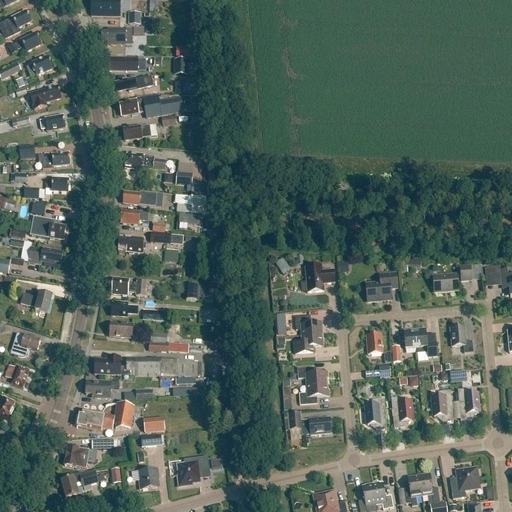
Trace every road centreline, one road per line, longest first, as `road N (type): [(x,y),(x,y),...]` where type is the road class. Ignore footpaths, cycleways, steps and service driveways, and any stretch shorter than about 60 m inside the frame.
road 1 (secondary): [(17,510),(87,305),(101,193),(91,80),(57,0)]
road 2 (track): [(193,0),(242,490)]
road 3 (residential): [(498,442),(483,316),(355,322),(343,336),(354,461)]
road 4 (residential): [(354,461),(498,442)]
